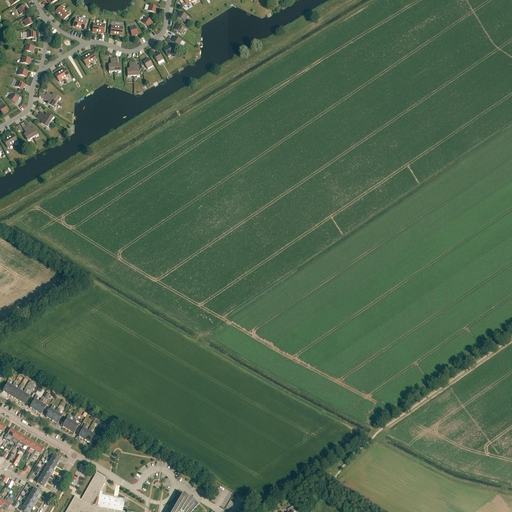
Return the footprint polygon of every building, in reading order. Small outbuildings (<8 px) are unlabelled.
[(25,6),(18,10),(21,15),(28,11),(25,6)] [(149,6),(147,12),(156,14),(157,8),(149,6)] [(61,7),(55,13),(59,17),(65,11),(61,7)] [(65,11),(59,17),(63,21),(69,15),(65,11)] [(180,12),(177,17),(184,22),(187,17),(180,12)] [(149,28),(152,23),(145,18),(142,23),(149,28)] [(32,19),(24,21),(25,27),(34,24),(32,19)] [(76,19),(72,28),(78,30),(81,21),(76,19)] [(81,21),(78,30),(83,32),(86,23),(81,21)] [(177,25),(174,30),(181,34),(184,29),(177,25)] [(174,37),(171,42),(178,47),(182,42),(174,37)] [(26,46),(24,51),(33,54),(34,48),(26,46)] [(168,46),(163,50),(168,57),(173,54),(168,46)] [(87,56),(91,63),(96,60),(92,53),(87,56)] [(158,53),(153,56),(157,63),(163,60),(158,53)] [(87,56),(82,59),(86,66),(91,63),(87,56)] [(23,58),(21,64),(30,66),(31,60),(23,58)] [(148,59),(143,62),(147,69),(152,66),(148,59)] [(60,72),(64,80),(69,77),(65,69),(60,72)] [(19,70),(18,76),(26,78),(28,72),(19,70)] [(60,72),(55,75),(59,83),(64,80),(60,72)] [(16,82),(14,87),(19,90),(22,91),(25,85),(16,82)] [(45,96),(57,103),(58,101),(60,101),(61,99),(54,95),(53,97),(48,94),(47,94),(45,96)] [(12,95),(8,99),(15,105),(19,100),(12,95)] [(45,100),(49,103),(48,105),(55,109),(56,107),(55,106),(57,103),(45,96),(43,99),(45,100)] [(8,113),(2,102),(0,103),(0,110),(3,116),(8,113)] [(40,113),(39,116),(50,123),(52,120),(53,121),(55,119),(47,114),(46,116),(42,114),(40,113)] [(42,122),(41,124),(48,129),(50,127),(48,126),(50,123),(39,116),(37,119),(38,120),(42,122)] [(24,130),(26,134),(24,136),(28,143),(31,141),(30,140),(36,137),(36,138),(39,137),(34,129),(32,131),(30,127),(29,127),(29,125),(23,129),(24,130)] [(13,135),(8,138),(12,145),(17,142),(13,135)] [(8,138),(3,141),(7,148),(12,145),(8,138)] [(8,385),(11,381),(9,380),(6,384),(7,384),(2,392),(8,395),(12,387),(8,385)] [(12,387),(8,395),(13,398),(18,390),(17,390),(14,388),(16,384),(14,383),(12,387)] [(19,391),(22,387),(19,386),(17,390),(18,390),(13,398),(18,401),(23,393),(19,391)] [(25,389),(23,393),(18,401),(24,405),(29,397),(25,394),(27,390),(25,389)] [(36,401),(38,397),(36,396),(33,400),(34,400),(29,408),(35,411),(39,403),(36,401)] [(45,406),(41,404),(43,400),(41,399),(39,403),(35,411),(41,414),(45,406)] [(56,413),(55,412),(52,410),(54,407),(52,405),(50,409),(46,417),(51,421),(56,413)] [(55,412),(56,413),(51,421),(57,424),(62,416),(57,414),(60,410),(57,408),(55,412)] [(67,419),(62,427),(68,430),(72,422),(68,420),(71,416),(68,415),(66,419),(67,419)] [(74,423),(76,419),(74,418),(72,422),(68,430),(73,434),(78,426),(74,423)] [(88,432),(88,431),(84,430),(87,426),(85,424),(82,428),(83,429),(78,437),(84,440),(88,432)] [(88,431),(88,432),(84,440),(90,443),(94,435),(90,433),(92,429),(90,428),(88,431)] [(6,435),(4,438),(6,439),(8,436),(12,438),(16,432),(10,429),(7,435),(6,435)] [(12,438),(10,441),(11,442),(13,439),(17,441),(18,441),(21,436),(16,432),(12,438)] [(17,441),(15,444),(17,446),(19,442),(22,444),(23,445),(27,439),(21,436),(18,441),(17,441)] [(22,444),(20,448),(22,449),(24,445),(28,448),(29,448),(32,442),(27,439),(23,445),(22,444)] [(28,448),(26,451),(28,452),(30,449),(34,451),(38,445),(32,442),(29,448),(28,448)] [(34,451),(32,454),(34,456),(36,452),(40,455),(44,449),(38,445),(34,451)] [(50,460),(50,461),(57,465),(60,459),(53,456),(54,455),(50,452),(48,455),(52,457),(50,460)] [(47,466),(53,470),(57,465),(50,461),(50,460),(47,458),(45,460),(49,462),(47,466)] [(43,463),(42,465),(46,468),(44,471),(44,472),(50,476),(53,470),(47,466),(43,463)] [(40,477),(47,481),(50,476),(44,472),(44,471),(40,469),(39,471),(43,473),(41,476),(40,477)] [(123,511),(125,500),(102,495),(103,492),(101,492),(101,491),(106,483),(105,480),(104,480),(105,478),(97,473),(81,500),(75,497),(66,511),(192,511),(195,510),(198,506),(193,501),(192,501),(192,500),(192,499),(192,498),(191,498),(190,498),(189,499),(182,495),(171,511),(123,511)] [(37,474),(36,476),(40,478),(37,483),(44,487),(47,481),(40,477),(41,476),(37,474)] [(10,491),(14,482),(9,480),(5,489),(10,491)] [(29,488),(33,490),(31,494),(30,494),(37,498),(40,493),(33,489),(34,488),(30,486),(29,488)] [(28,499),(27,500),(34,504),(37,498),(30,494),(31,494),(27,491),(26,493),(29,496),(28,499)] [(24,505),(24,506),(30,509),(34,504),(27,500),(28,499),(24,497),(22,499),(26,501),(24,505)] [(4,501),(5,502),(1,507),(7,511),(11,505),(6,502),(8,499),(6,498),(4,501)] [(23,507),(20,511),(22,511),(28,511),(30,509),(24,506),(24,505),(20,502),(19,504),(23,507)]
